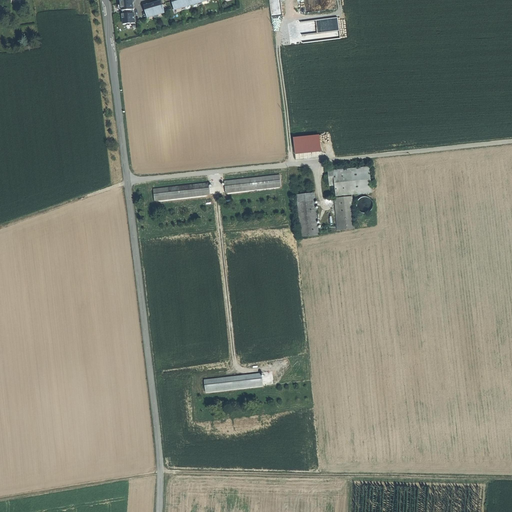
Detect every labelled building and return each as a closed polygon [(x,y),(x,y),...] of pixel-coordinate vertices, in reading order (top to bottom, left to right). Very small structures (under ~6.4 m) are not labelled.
[(132,0),(120,0),(121,1),(121,8),(122,8),(122,11),(123,11),(123,14),(122,14),(122,18),(123,18),(123,24),(135,23),(134,13),(133,13),(133,11),(133,10),(134,10),(132,0)] [(172,2),(174,10),(181,8),(182,10),(186,9),(185,7),(198,3),(198,5),(203,4),(202,2),(209,0),(208,0),(175,0),(175,1),(172,2)] [(145,10),(147,18),(149,17),(154,16),(154,18),(159,17),(158,14),(163,13),(165,13),(163,5),(162,5),(159,6),(159,4),(156,5),(156,3),(150,4),(150,6),(148,7),(148,9),(145,10)] [(319,135),(294,138),(295,154),(320,151),(319,135)] [(334,192),(369,188),(366,163),(331,167),(332,179),(334,192)] [(281,176),(226,182),(227,193),(283,188),(281,176)] [(156,200),(211,195),(210,183),(155,189),(156,200)] [(337,226),(356,224),(353,193),(334,195),(337,226)] [(301,232),(319,230),(315,197),(296,199),(301,232)] [(262,374),(205,381),(206,392),(263,386),(262,374)]
